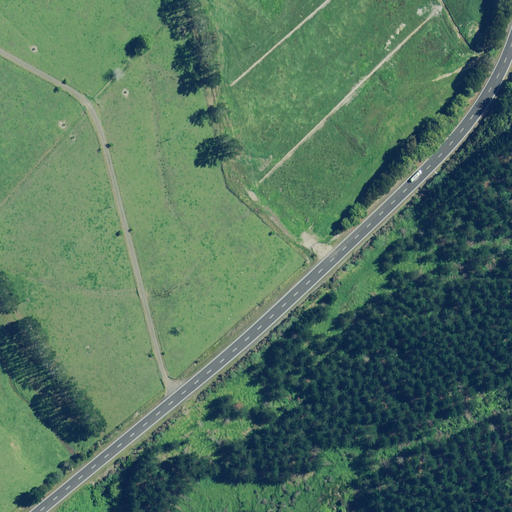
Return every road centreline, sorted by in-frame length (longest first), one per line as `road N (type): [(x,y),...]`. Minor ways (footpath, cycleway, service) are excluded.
road 1 (primary): [(39,511),(425,168),(468,123),(511,45)]
road 2 (track): [(172,400),(92,90),(0,39)]
